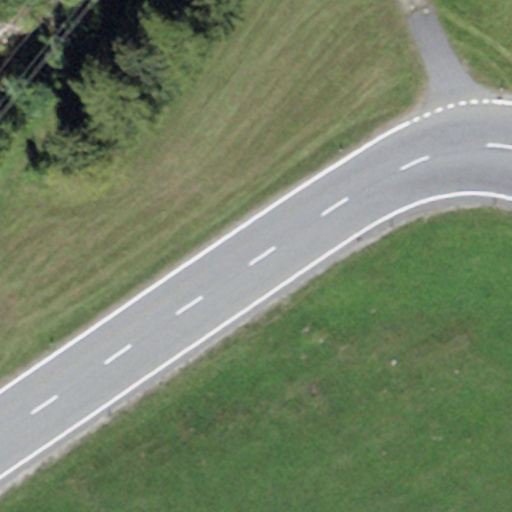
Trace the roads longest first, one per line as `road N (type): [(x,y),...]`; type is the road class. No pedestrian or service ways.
road 1 (primary): [(0,441),(339,204),(427,158),(485,145),(511,149)]
road 2 (track): [(417,0),(461,148)]
